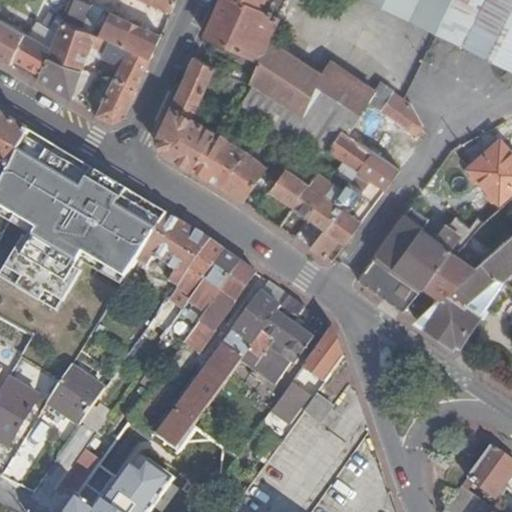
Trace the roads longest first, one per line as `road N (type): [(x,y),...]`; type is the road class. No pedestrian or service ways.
road 1 (residential): [(328,292),(433,139),(511,97)]
road 2 (residential): [(122,162),(328,292)]
road 3 (residential): [(504,418),(375,319),(351,321)]
road 4 (residential): [(122,162),(197,0)]
road 5 (residential): [(351,321),(399,469)]
road 6 (residential): [(0,92),(122,162)]
road 7 (residential): [(504,418),(452,411),(427,421),(399,469)]
